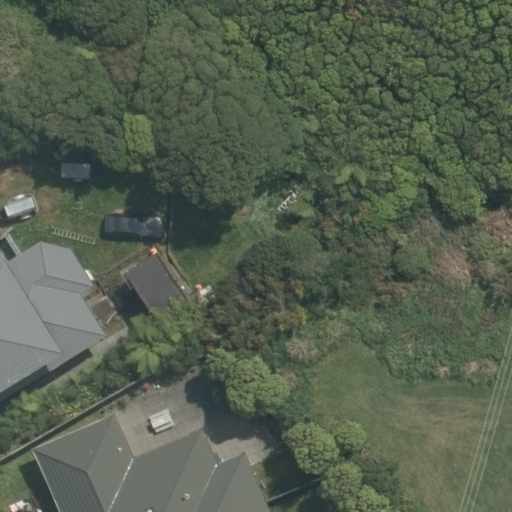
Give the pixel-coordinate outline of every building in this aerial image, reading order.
[(269,189),(228,220),(249,249),(291,218),(269,189)] [(208,223),(150,210),(142,242),(200,255),(208,223)] [(0,411),(121,337),(96,298),(109,290),(86,252),(57,244),(22,266),(17,257),(0,267),(0,411)] [(226,245),(182,276),(205,309),(249,278),(226,245)] [(281,511),(255,455),(230,467),(215,431),(147,460),(129,418),(48,452),(71,511),(281,511)]
